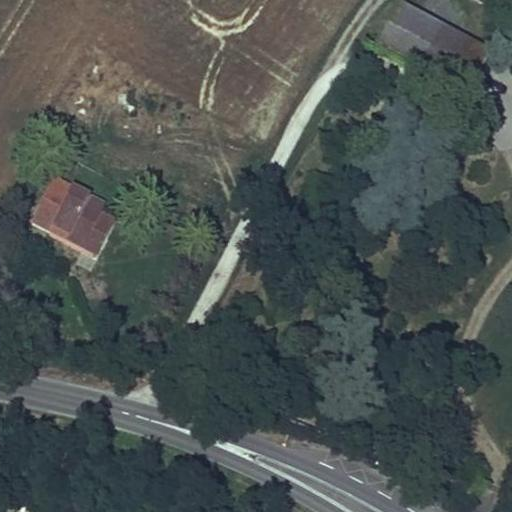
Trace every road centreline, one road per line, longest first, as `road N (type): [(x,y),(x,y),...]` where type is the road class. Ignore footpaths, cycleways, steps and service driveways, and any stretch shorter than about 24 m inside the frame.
road 1 (secondary): [(0,384),(144,418),(254,458)]
road 2 (secondary): [(399,511),(320,472),(254,458)]
